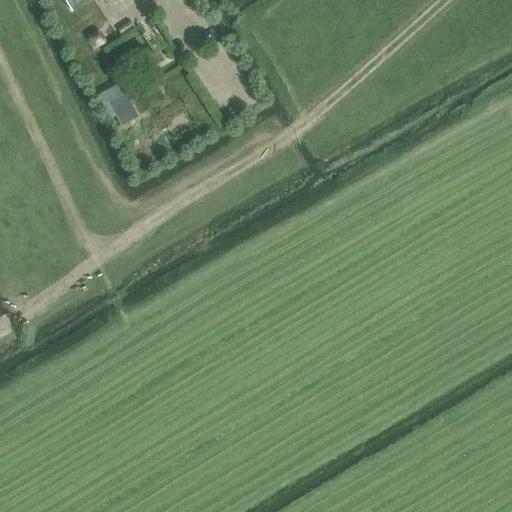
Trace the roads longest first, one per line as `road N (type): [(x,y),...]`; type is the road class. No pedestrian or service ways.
road 1 (track): [(443,0),(281,139),(0,331)]
road 2 (track): [(96,263),(0,60)]
